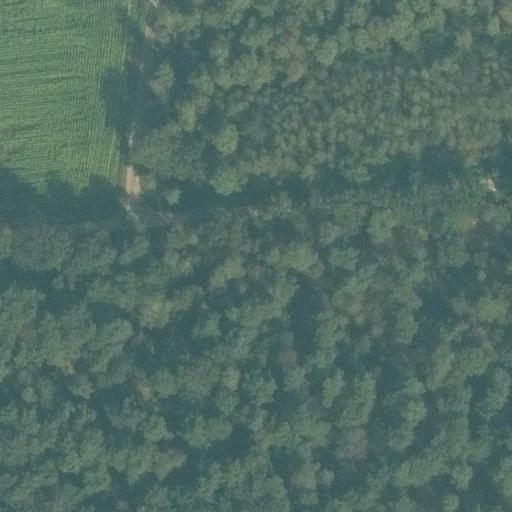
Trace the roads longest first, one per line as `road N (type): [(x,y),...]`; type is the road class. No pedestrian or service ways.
road 1 (track): [(130,230),(511,186)]
road 2 (track): [(250,511),(130,230)]
road 3 (track): [(154,0),(130,230)]
road 4 (track): [(0,243),(130,230)]
